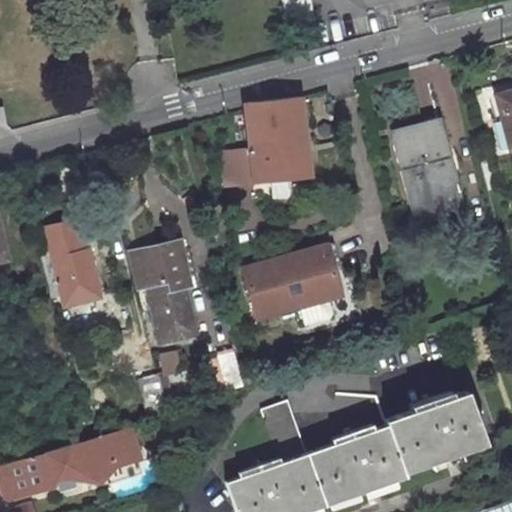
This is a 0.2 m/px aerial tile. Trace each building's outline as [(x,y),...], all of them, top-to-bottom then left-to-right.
[(316,20),(311,0),(284,0),(290,25),(316,20)] [(511,144),(511,89),(495,94),(500,112),(491,115),(500,148),(511,144)] [(243,103),(244,109),(248,148),(220,153),(224,185),(307,177),(299,100),(243,103)] [(460,193),(442,128),(394,141),(412,206),(460,193)] [(66,305),(100,294),(86,249),(73,252),(71,242),(78,240),(72,221),(43,229),(66,305)] [(187,271),(178,236),(138,247),(147,281),(164,339),(197,330),(184,285),(182,286),(179,273),(187,271)] [(341,290),(327,242),(245,266),(259,314),(341,290)] [(138,247),(128,250),(138,284),(147,281),(138,247)] [(245,382),(237,349),(223,353),(231,386),(245,382)] [(162,371),(143,377),(153,416),(174,410),(162,371)] [(408,472),(488,444),(468,388),(388,416),(391,423),(309,451),(291,398),(263,408),(281,460),(227,478),(238,511),(307,511),(410,476),(408,472)] [(82,429),(74,401),(56,405),(63,433),(82,429)] [(4,464),(0,465),(0,485),(5,502),(51,488),(55,479),(76,473),(101,480),(111,467),(140,458),(130,424),(4,464)] [(511,511),(511,501),(479,511),(511,511)]
